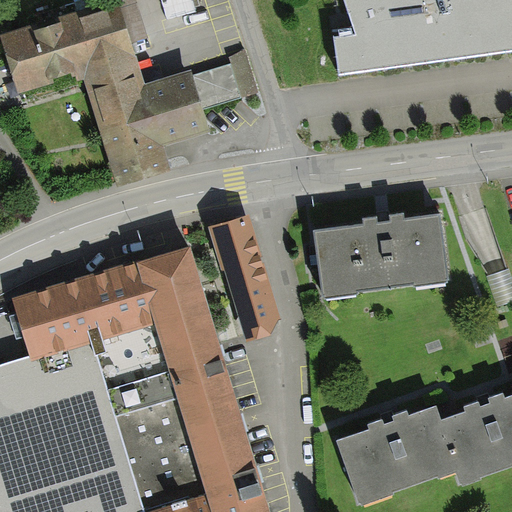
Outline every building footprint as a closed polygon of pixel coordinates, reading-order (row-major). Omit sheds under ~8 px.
[(511,0),(343,0),(353,37),(330,40),(334,73),(511,52),(511,0)] [(3,38),(18,90),(86,71),(116,180),(164,166),(157,143),(208,129),(192,72),(141,86),(118,5),(3,38)] [(436,215),(311,231),(320,297),(445,280),(436,215)] [(192,249),(221,344),(267,330),(275,315),(246,218),(240,220),(188,235),(192,249)] [(192,249),(16,301),(33,356),(91,338),(143,511),(271,511),(221,344),(192,249)] [(143,511),(91,338),(33,356),(0,365),(0,511),(143,511)] [(433,408),(336,442),(357,501),(454,467),(459,482),(511,462),(511,395),(438,422),(433,408)]
